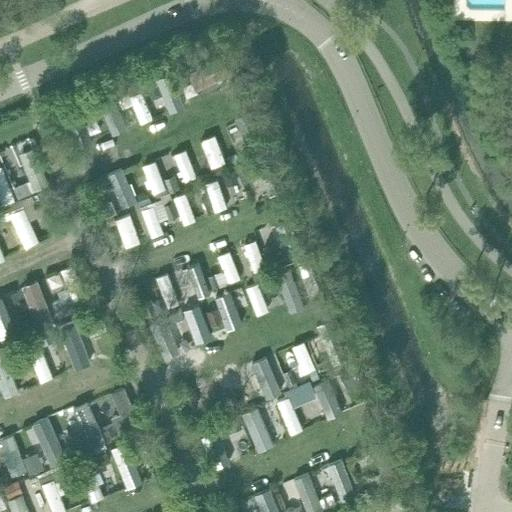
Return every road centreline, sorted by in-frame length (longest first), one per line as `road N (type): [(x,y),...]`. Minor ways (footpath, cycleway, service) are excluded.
road 1 (tertiary): [(511,321),(446,268),(415,222),(328,38),(274,0)]
road 2 (tertiary): [(0,89),(205,0)]
road 3 (track): [(147,382),(302,317)]
road 4 (track): [(193,488),(348,428)]
road 5 (track): [(101,274),(252,213)]
road 6 (track): [(59,173),(209,113)]
road 7 (track): [(136,356),(0,412)]
